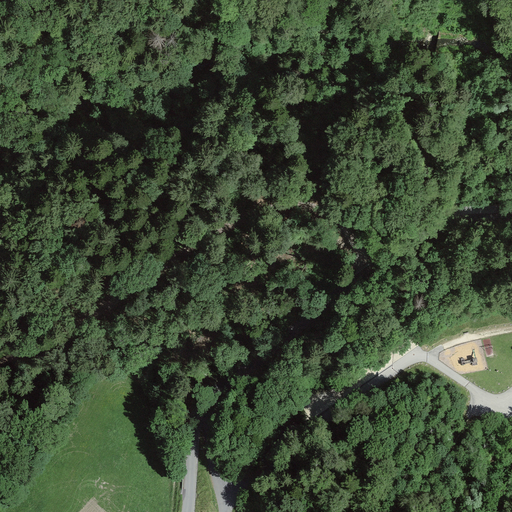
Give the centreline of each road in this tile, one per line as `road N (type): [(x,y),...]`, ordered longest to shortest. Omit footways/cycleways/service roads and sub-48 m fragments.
road 1 (track): [(0,366),(260,207),(293,204),(327,216),(373,269)]
road 2 (unclassified): [(511,202),(454,209),(254,364),(211,417)]
